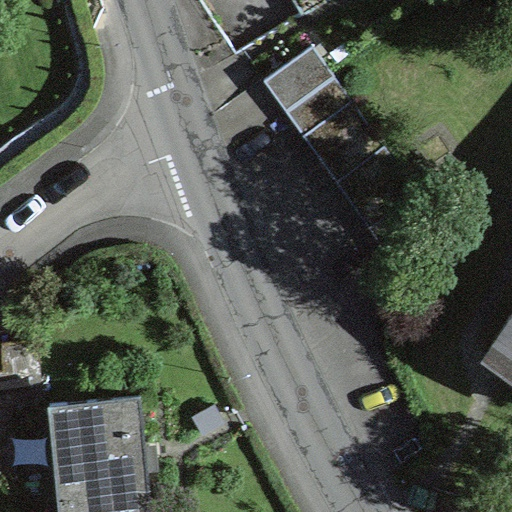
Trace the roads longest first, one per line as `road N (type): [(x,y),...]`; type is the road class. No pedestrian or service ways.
road 1 (residential): [(197,148),(370,511)]
road 2 (residential): [(197,148),(97,186),(0,246)]
road 3 (residential): [(142,0),(197,148)]
